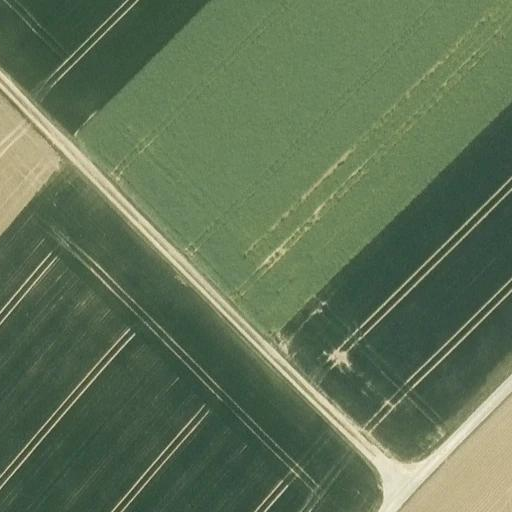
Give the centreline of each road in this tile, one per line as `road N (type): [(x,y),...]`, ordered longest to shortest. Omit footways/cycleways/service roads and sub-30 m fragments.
road 1 (track): [(0,76),(408,484)]
road 2 (track): [(511,377),(385,511)]
